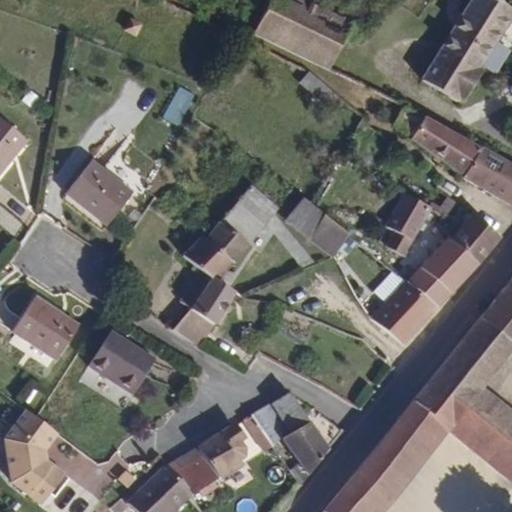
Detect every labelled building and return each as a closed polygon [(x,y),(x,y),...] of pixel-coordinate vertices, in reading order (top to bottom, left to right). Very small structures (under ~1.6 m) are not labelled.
[(252,33),(266,0),(234,0),(225,20),(252,33)] [(347,21),(300,0),(266,0),(252,33),(325,69),(342,32),(347,21)] [(458,104),(511,16),(511,14),(488,0),(466,0),(416,81),(453,105),(455,102),(458,104)] [(134,39),(140,27),(128,20),(121,33),(134,39)] [(351,43),(360,34),(357,31),(356,32),(347,21),(342,32),(351,43)] [(329,111),(337,101),(304,73),(296,85),(329,111)] [(407,137),(419,118),(398,107),(388,126),(407,137)] [(477,151),(419,118),(407,137),(405,142),(459,180),(477,151)] [(0,172),(25,143),(0,122),(0,172)] [(511,169),(478,150),(477,151),(459,180),(457,182),(511,213),(511,169)] [(131,195),(91,162),(64,198),(104,228),(131,195)] [(275,207),(248,186),(245,189),(273,211),(275,207)] [(273,211),(245,189),(233,205),(260,227),(273,211)] [(399,257),(426,209),(400,194),(380,228),(389,233),(382,246),(399,257)] [(346,236),(308,204),(300,198),(280,221),(305,238),(329,260),(346,236)] [(231,264),(260,227),(233,205),(201,241),(231,264)] [(472,265),(496,239),(467,214),(443,240),(472,265)] [(382,246),(389,233),(380,228),(376,234),(379,236),(375,241),(382,246)] [(231,264),(201,241),(198,239),(180,257),(197,271),(209,279),(215,283),(231,264)] [(434,307),(472,265),(443,240),(428,258),(437,266),(426,279),(415,270),(402,283),(434,307)] [(186,310),(209,279),(197,271),(177,303),(186,310)] [(511,412),(479,387),(511,346),(511,272),(409,400),(445,429),(511,482),(511,481),(511,412)] [(196,348),(232,296),(215,283),(209,279),(186,310),(171,331),(196,348)] [(399,346),(434,307),(402,283),(368,320),(399,346)] [(54,362),(76,327),(33,299),(10,335),(54,362)] [(129,397),(152,360),(109,332),(85,369),(100,379),(129,397)] [(129,397),(100,379),(93,391),(121,409),(129,397)] [(326,449),(286,393),(246,416),(269,447),(278,440),(294,463),(286,470),(297,485),(326,449)] [(363,511),(377,511),(445,429),(409,400),(337,490),(363,511)] [(39,453),(54,433),(25,411),(1,440),(7,483),(37,506),(61,475),(40,459),(39,453)] [(269,447),(246,416),(238,421),(260,453),(269,447)] [(188,498),(237,465),(227,451),(243,440),(232,425),(161,467),(188,498)] [(133,511),(172,511),(188,498),(161,467),(154,471),(150,467),(108,509),(111,511),(121,511),(128,507),(133,511)] [(363,511),(337,490),(318,511),(363,511)]
